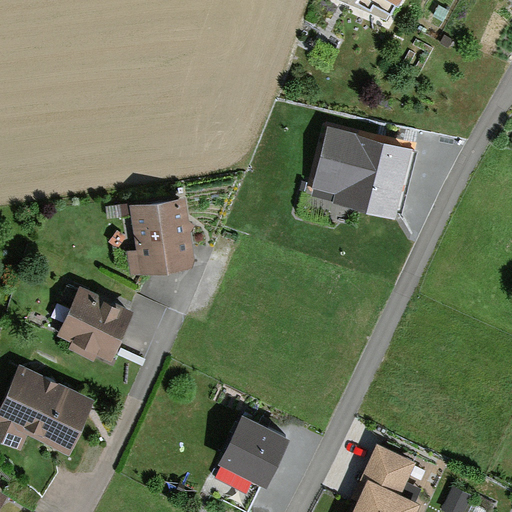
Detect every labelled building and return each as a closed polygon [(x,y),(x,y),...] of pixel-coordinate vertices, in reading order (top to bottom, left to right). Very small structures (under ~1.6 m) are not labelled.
[(413,150),(327,129),(310,195),(396,216),(413,150)] [(177,199),(123,206),(133,273),(187,266),(177,199)] [(128,315),(77,295),(58,345),(108,364),(128,315)] [(87,406),(19,378),(0,424),(0,448),(25,459),(31,445),(65,458),(87,406)] [(291,440),(243,417),(220,465),(267,488),(291,440)] [(357,511),(415,511),(420,504),(406,497),(419,469),(375,447),(360,477),(371,483),(357,511)]
